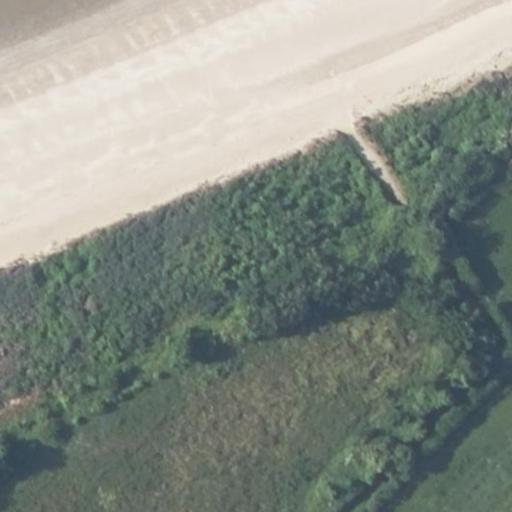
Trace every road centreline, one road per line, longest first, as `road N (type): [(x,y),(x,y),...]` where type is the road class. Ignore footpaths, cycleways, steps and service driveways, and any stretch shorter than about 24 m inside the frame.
road 1 (track): [(414,224),(492,328),(493,363),(351,511)]
road 2 (track): [(185,365),(0,473)]
